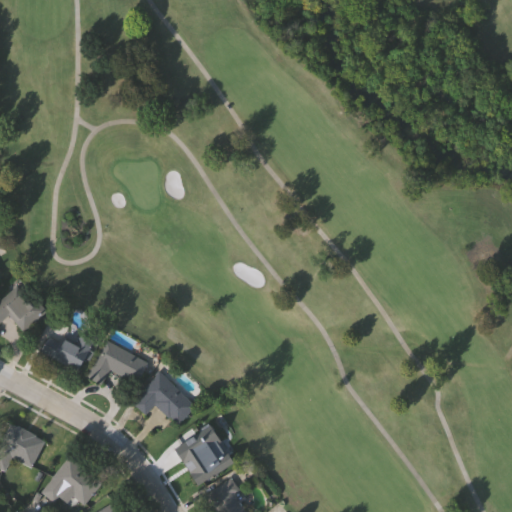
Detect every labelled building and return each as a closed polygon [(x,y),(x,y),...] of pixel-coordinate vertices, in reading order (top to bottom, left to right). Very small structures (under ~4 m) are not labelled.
[(20,331),(5,315),(0,319),(0,298),(18,282),(43,310),(20,331)] [(91,341),(86,349),(91,352),(87,361),(82,358),(75,370),(50,357),(66,327),(91,341)] [(106,370),(99,383),(83,375),(103,339),(146,362),(134,385),(106,370)] [(193,405),(175,424),(152,403),(139,417),(127,405),(157,372),(193,405)] [(0,469),(0,437),(8,422),(43,440),(29,468),(10,458),(3,471),(0,469)] [(215,469),(192,482),(173,450),(192,439),(202,457),(207,454),(215,469)] [(99,482),(81,505),(71,496),(65,504),(56,497),(52,502),(38,491),(67,455),(99,482)] [(210,511),(200,497),(228,477),(241,495),(236,499),(245,511),(210,511)] [(93,511),(114,501),(120,511),(93,511)]
